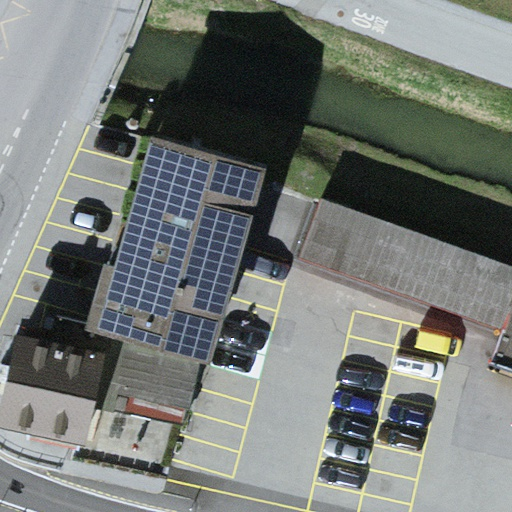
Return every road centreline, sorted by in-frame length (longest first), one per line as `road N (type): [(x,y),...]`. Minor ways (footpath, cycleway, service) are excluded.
road 1 (residential): [(511,64),(335,0)]
road 2 (unclassified): [(0,163),(73,0)]
